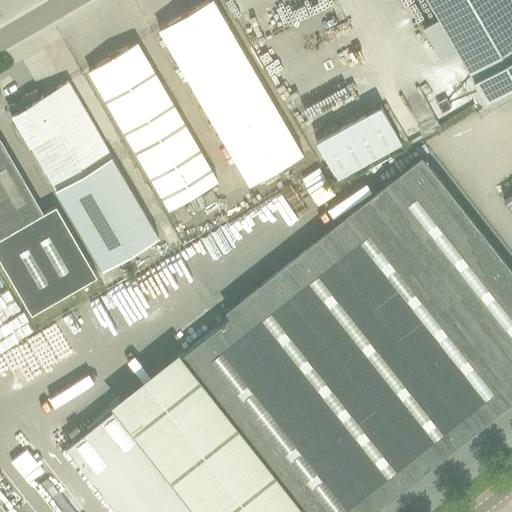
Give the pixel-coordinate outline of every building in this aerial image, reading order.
[(304,151),(215,0),(206,0),(160,27),(251,183),(304,151)] [(511,0),(430,0),(441,18),(423,28),(441,59),(459,49),(487,96),(511,81),(511,0)] [(170,207),(219,179),(138,40),(89,68),(170,207)] [(57,188),(113,155),(69,80),(41,97),(37,90),(9,106),(57,188)] [(338,179),(402,145),(381,106),(317,140),(338,179)] [(0,257),(32,313),(98,275),(57,205),(45,212),(0,134),(0,257)] [(113,155),(57,188),(104,269),(160,236),(113,155)] [(227,309),(381,504),(511,400),(511,267),(423,155),(227,309)] [(192,204),(202,220),(225,206),(215,190),(192,204)] [(229,219),(247,251),(266,240),(249,208),(229,219)] [(119,511),(370,511),(381,504),(227,309),(226,310),(230,315),(66,445),(119,511)]
